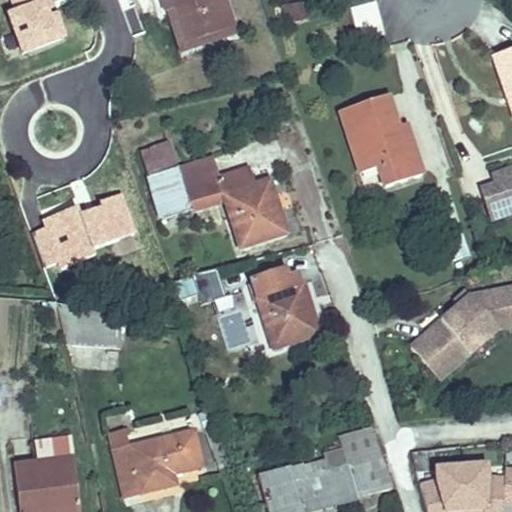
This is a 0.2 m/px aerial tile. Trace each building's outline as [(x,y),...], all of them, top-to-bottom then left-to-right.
[(187,41),(234,25),(225,0),(218,0),(214,1),(213,0),(162,0),(166,9),(175,7),(187,41)] [(276,5),(278,20),(303,18),(302,3),(276,5)] [(354,37),(380,34),(377,4),(350,7),(354,37)] [(237,32),(234,25),(187,41),(175,7),(166,9),(180,51),(237,32)] [(511,50),(492,57),(511,113),(511,50)] [(409,157),(400,128),(389,97),(342,113),(362,174),(377,169),(383,189),(422,176),(415,155),(409,157)] [(406,127),(400,128),(409,157),(415,155),(406,127)] [(139,154),(147,179),(176,170),(168,144),(139,154)] [(210,207),(208,203),(202,185),(219,179),(212,158),(176,170),(190,213),(210,207)] [(511,169),(490,177),(494,186),(479,192),(490,222),(511,214),(511,169)] [(161,222),(190,213),(176,170),(147,179),(161,222)] [(202,185),(208,203),(223,198),(240,250),(286,235),(272,191),(254,197),(252,189),(245,171),(219,179),(202,185)] [(269,183),(252,189),(254,197),(272,191),(269,183)] [(460,233),(446,238),(455,263),(469,258),(460,233)] [(302,293),(299,286),(296,276),(287,272),(251,283),(273,350),(319,335),(304,292),(302,293)] [(174,283),(178,300),(195,296),(192,279),(174,283)] [(474,334),(483,344),(498,331),(511,328),(511,289),(469,298),(457,308),(410,349),(431,372),(474,334)] [(453,304),(457,308),(469,298),(465,293),(453,304)] [(213,295),(187,304),(198,338),(200,345),(218,339),(215,333),(225,330),(213,295)] [(122,319),(57,304),(67,347),(120,351),(122,319)] [(243,315),(224,317),(226,348),(246,346),(243,315)] [(439,382),(483,344),(474,334),(431,372),(439,382)] [(208,411),(198,415),(203,431),(214,427),(208,411)] [(176,485),(174,475),(203,468),(194,432),(130,448),(127,436),(130,436),(129,429),(109,434),(124,498),(125,498),(176,485)] [(392,489),(371,429),(339,439),(342,448),(323,454),(325,460),(302,466),(302,465),(258,477),(267,511),(308,511),(356,499),(355,498),(392,489)] [(425,452),(426,467),(454,463),(453,448),(425,452)] [(79,511),(73,459),(14,466),(19,511),(79,511)] [(511,472),(505,472),(503,504),(511,504),(511,472)]
